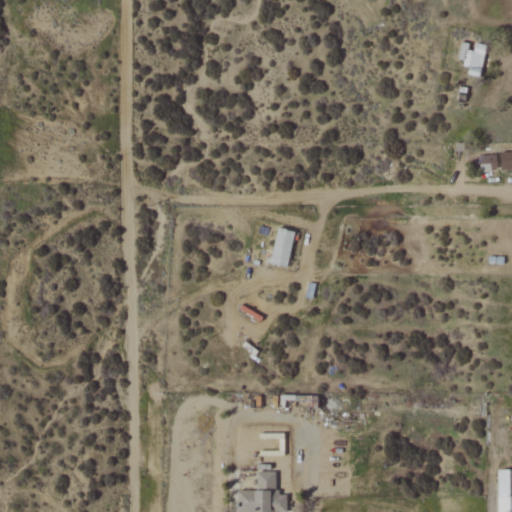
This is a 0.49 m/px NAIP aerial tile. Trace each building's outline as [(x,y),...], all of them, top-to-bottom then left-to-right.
[(458,59),(464,60),(463,66),(482,68),(485,45),(471,43),(471,44),(459,42),(458,59)] [(511,152),(500,152),(500,170),(511,169),(511,152)] [(479,156),(480,171),(496,171),(496,155),(479,156)] [(295,232),(278,228),(269,263),(286,267),(295,232)] [(237,511),(257,511),(272,511),(273,511),(286,511),(286,495),(276,495),(275,472),(256,473),(256,491),(237,491),(237,511)]
